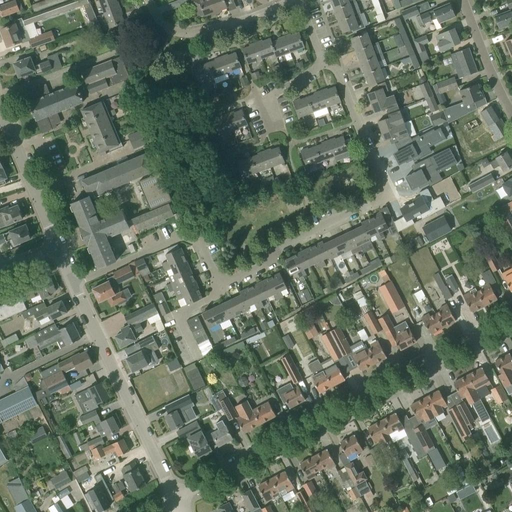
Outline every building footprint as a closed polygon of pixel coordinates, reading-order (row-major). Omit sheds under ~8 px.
[(0,14),(1,18),(19,11),(15,0),(0,5),(0,14)] [(87,0),(74,0),(22,19),(24,26),(33,23),(83,5),(91,28),(99,25),(90,2),(88,3),(87,0)] [(46,0),(31,6),(33,12),(65,0),(46,0)] [(99,0),(104,14),(120,8),(118,2),(117,2),(115,0),(99,0)] [(216,14),(211,0),(192,0),(191,0),(194,9),(196,14),(197,16),(199,17),(202,16),(204,15),(204,16),(211,14),(212,16),(216,14)] [(211,0),(216,14),(221,12),(220,11),(227,8),(225,1),(227,0),(211,0)] [(330,0),(334,9),(355,1),(354,0),(330,0)] [(495,16),(499,29),(511,24),(511,0),(506,0),(510,11),(495,16)] [(334,9),(338,21),(353,15),(351,10),(358,8),(355,1),(334,9)] [(415,17),(419,26),(423,24),(436,18),(438,24),(455,17),(449,3),(415,17)] [(380,5),(374,8),(379,22),(385,20),(380,5)] [(401,12),(405,20),(419,14),(416,6),(401,12)] [(120,8),(104,14),(109,28),(124,22),(121,15),(122,14),(120,8)] [(353,15),(338,21),(343,33),(351,30),(352,32),(365,28),(360,13),(353,15)] [(24,26),(22,19),(21,18),(13,21),(15,25),(1,30),(7,47),(21,41),(22,43),(28,41),(31,49),(55,40),(51,31),(38,35),(33,23),(24,26)] [(393,20),(399,34),(405,32),(399,18),(393,20)] [(460,42),(461,41),(459,35),(457,36),(454,29),(443,33),(443,34),(436,37),(442,52),(450,48),(449,47),(460,43),(460,42)] [(404,46),(410,43),(405,32),(399,34),(393,36),(396,42),(398,41),(401,47),(404,46)] [(290,34),(284,36),(290,53),(304,48),(298,33),(291,35),(290,34)] [(351,39),(356,50),(372,45),(367,33),(351,39)] [(278,40),(271,43),(275,54),(276,58),(290,53),(284,36),(278,39),(278,40)] [(414,41),(422,63),(429,60),(423,45),(428,42),(425,36),(414,41)] [(262,40),(256,43),(262,59),(275,54),(271,43),(270,39),(262,42),(262,40)] [(262,59),(256,43),(249,45),(250,46),(242,49),(248,64),(262,59)] [(409,57),(415,55),(410,43),(404,46),(407,53),(402,55),(403,59),(409,57)] [(356,50),(360,62),(376,56),(372,45),(356,50)] [(450,55),(458,79),(477,72),(468,48),(450,55)] [(31,57),(14,64),(19,77),(35,71),(36,75),(52,69),(52,71),(62,68),(57,53),(46,57),(48,61),(34,66),(31,57)] [(227,55),(221,57),(227,73),(241,68),(235,53),(227,56),(227,55)] [(360,62),(364,74),(380,68),(378,62),(384,60),(382,54),(376,56),(360,62)] [(415,55),(409,57),(414,69),(420,66),(415,55)] [(81,72),(85,81),(90,95),(109,87),(130,79),(121,56),(81,72)] [(215,60),(208,63),(213,78),(216,84),(229,79),(227,73),(221,57),(215,59),(215,60)] [(213,78),(208,63),(200,66),(200,65),(194,67),(200,83),(213,78)] [(380,68),(364,74),(369,86),(385,80),(380,68)] [(436,84),(440,94),(458,87),(454,77),(436,84)] [(367,94),(370,103),(386,97),(384,93),(388,91),(385,82),(377,85),(378,87),(373,90),(374,91),(367,94)] [(419,85),(425,99),(433,96),(427,82),(419,85)] [(37,120),(42,133),(51,129),(50,126),(60,122),(56,113),(83,102),(80,96),(82,95),(80,90),(78,91),(76,84),(49,95),(45,85),(35,89),(34,86),(25,90),(30,103),(29,103),(36,121),(37,120)] [(443,110),(442,111),(447,121),(448,124),(477,109),(474,102),(483,99),(478,84),(459,91),(463,102),(442,110),(443,110)] [(326,89),(320,91),(326,107),(340,102),(335,87),(327,90),(326,89)] [(216,89),(210,91),(212,97),(213,98),(219,96),(219,95),(216,89)] [(315,95),(307,97),(313,112),(326,107),(320,91),(314,93),(315,95)] [(399,109),(393,94),(386,97),(370,103),(374,113),(381,111),(382,112),(387,111),(387,113),(395,110),(399,109)] [(313,112),(307,97),(300,100),(299,99),(293,101),(299,117),(313,112)] [(426,101),(431,113),(439,110),(434,98),(426,101)] [(81,110),(83,114),(100,156),(123,147),(106,107),(103,108),(101,102),(81,110)] [(490,137),(493,142),(509,133),(492,105),(480,113),(493,135),(490,137)] [(377,122),(381,131),(404,123),(399,109),(395,110),(387,113),(388,115),(384,118),(384,119),(377,122)] [(233,112),(227,114),(233,130),(247,125),(241,110),(234,113),(233,112)] [(447,121),(442,111),(429,116),(434,127),(447,121)] [(233,130),(227,114),(221,116),(221,118),(214,120),(219,136),(233,130)] [(464,124),(468,131),(478,126),(475,119),(464,124)] [(404,123),(381,131),(385,141),(391,139),(393,144),(409,137),(404,123)] [(151,126),(128,136),(133,149),(157,139),(151,126)] [(407,148),(394,155),(399,165),(405,162),(406,164),(412,160),(413,162),(423,157),(419,150),(427,145),(428,148),(445,139),(440,128),(434,131),(434,129),(419,137),(418,135),(411,139),(413,143),(406,147),(407,148)] [(373,143),(378,141),(376,134),(370,136),(373,143)] [(225,138),(228,146),(235,144),(233,136),(225,138)] [(334,138),(328,140),(334,157),(336,162),(350,157),(342,137),(335,139),(334,138)] [(323,144),(315,147),(321,162),(334,157),(328,140),(322,143),(323,144)] [(270,149),(264,151),(270,167),(284,162),(278,147),(271,150),(270,149)] [(321,162),(315,147),(308,149),(307,148),(301,151),(307,167),(321,162)] [(421,169),(405,177),(412,190),(418,186),(419,189),(430,183),(427,179),(456,164),(448,148),(428,158),(432,165),(421,170),(421,169)] [(258,155),(251,157),(256,172),(270,167),(264,151),(258,153),(258,155)] [(99,220),(91,200),(111,191),(110,189),(157,170),(150,152),(82,180),(89,196),(71,204),(81,227),(80,228),(87,245),(89,245),(98,268),(116,261),(107,237),(130,228),(122,210),(99,220)] [(489,162),(493,169),(499,165),(503,172),(511,166),(511,161),(507,152),(489,162)] [(256,172),(251,157),(243,160),(243,159),(237,161),(242,177),(256,172)] [(160,173),(139,182),(150,210),(172,201),(160,173)] [(468,185),(472,193),(494,181),(491,173),(468,185)] [(266,178),(268,186),(275,183),(272,176),(266,178)] [(511,177),(508,180),(509,180),(502,184),(509,196),(511,194),(511,177)] [(476,193),(478,199),(487,195),(484,189),(476,193)] [(404,216),(394,222),(395,224),(399,231),(399,232),(414,224),(411,218),(419,214),(422,219),(445,207),(440,197),(425,204),(421,197),(412,201),(413,203),(401,209),(404,216)] [(169,204),(159,208),(133,220),(137,230),(146,227),(147,230),(166,221),(165,219),(173,215),(169,204)] [(0,226),(0,227),(22,218),(17,206),(10,209),(8,206),(0,209),(0,226)] [(499,216),(507,232),(511,229),(511,212),(510,209),(499,216)] [(381,213),(371,218),(381,239),(385,238),(382,232),(388,229),(391,235),(399,231),(395,224),(394,222),(391,215),(384,219),(381,213)] [(443,215),(421,227),(429,242),(450,230),(443,215)] [(361,223),(362,226),(363,226),(369,238),(375,235),(378,241),(381,239),(371,218),(361,223)] [(0,244),(13,239),(15,244),(31,238),(25,225),(8,232),(8,231),(0,234),(0,244)] [(363,226),(362,226),(353,230),(360,245),(370,241),(369,238),(363,226)] [(353,230),(343,235),(350,250),(352,255),(362,250),(360,245),(353,230)] [(449,236),(451,241),(462,236),(460,231),(453,235),(453,234),(449,236)] [(343,235),(333,240),(340,255),(350,250),(343,235)] [(419,237),(414,239),(418,247),(423,245),(419,237)] [(333,240),(324,244),(323,244),(329,257),(330,260),(340,255),(333,240)] [(323,241),(312,246),(322,268),(326,266),(323,260),(329,257),(323,244),(324,244),(323,241)] [(414,252),(409,243),(403,245),(408,255),(414,252)] [(312,246),(303,251),(310,266),(316,263),(319,269),(322,268),(312,246)] [(161,264),(163,267),(163,268),(185,258),(180,248),(165,254),(168,261),(161,264)] [(303,251),(293,256),(303,277),(306,275),(303,269),(310,266),(303,251)] [(485,258),(492,272),(501,268),(493,254),(485,258)] [(303,277),(293,256),(283,260),(290,276),(296,273),(299,279),(303,277)] [(134,262),(141,277),(150,273),(143,258),(134,262)] [(171,269),(173,275),(189,268),(185,258),(163,268),(163,267),(160,269),(162,273),(171,269)] [(108,282),(93,289),(99,302),(107,298),(111,306),(118,303),(119,304),(127,301),(126,299),(131,296),(127,289),(122,292),(115,295),(111,287),(134,276),(129,265),(113,273),(114,275),(107,279),(108,282)] [(369,265),(360,270),(362,275),(372,270),(369,265)] [(511,267),(501,273),(506,283),(511,292),(511,291),(511,267)] [(166,285),(168,289),(194,278),(189,268),(173,275),(176,281),(166,285)] [(482,289),(477,291),(484,306),(497,299),(490,285),(496,282),(489,270),(481,274),(486,284),(481,287),(482,289)] [(280,273),(270,278),(280,299),(283,298),(280,292),(287,288),(280,273)] [(440,289),(445,300),(452,297),(446,286),(445,286),(438,273),(432,276),(439,290),(440,289)] [(446,280),(451,291),(459,287),(453,276),(446,280)] [(174,290),(176,297),(198,288),(194,278),(168,289),(169,292),(174,290)] [(270,278),(260,283),(267,298),(273,295),(276,301),(280,299),(270,278)] [(24,288),(28,298),(28,299),(40,295),(42,300),(50,296),(49,294),(56,291),(51,279),(37,285),(36,284),(24,288)] [(390,281),(379,288),(392,312),(404,306),(390,281)] [(260,283),(250,287),(260,308),(263,307),(260,301),(267,298),(260,283)] [(240,292),(241,295),(248,307),(254,304),(256,310),(260,308),(250,287),(240,292)] [(198,288),(176,297),(178,300),(184,298),(187,305),(202,298),(198,288)] [(297,293),(302,303),(312,299),(307,289),(297,293)] [(414,294),(418,303),(426,299),(421,290),(414,294)] [(484,306),(477,291),(471,294),(470,291),(462,295),(471,312),(484,306)] [(153,296),(155,302),(162,299),(159,293),(153,296)] [(241,295),(232,299),(239,314),(249,309),(248,307),(241,295)] [(21,297),(0,305),(0,320),(26,309),(21,297)] [(232,299),(223,304),(230,318),(239,314),(232,299)] [(21,314),(24,319),(33,315),(37,322),(49,316),(52,320),(67,312),(61,300),(47,308),(44,303),(21,314)] [(157,305),(162,316),(170,312),(166,302),(157,305)] [(122,333),(115,336),(121,347),(136,340),(134,335),(137,333),(143,330),(140,323),(147,319),(150,324),(160,319),(153,303),(124,316),(128,326),(121,330),(122,333)] [(223,304),(212,309),(219,323),(230,318),(223,304)] [(440,311),(435,314),(443,328),(455,321),(446,304),(438,308),(440,311)] [(219,323),(212,309),(202,314),(209,328),(219,323)] [(381,330),(371,311),(363,315),(373,334),(381,330)] [(443,328),(435,314),(430,316),(428,313),(421,317),(430,334),(443,328)] [(387,314),(378,318),(385,331),(388,338),(393,346),(397,344),(400,350),(416,342),(411,333),(409,328),(405,321),(394,327),(387,314)] [(186,321),(189,327),(200,322),(197,316),(186,321)] [(189,327),(192,333),(203,327),(200,322),(189,327)] [(315,329),(311,322),(302,327),(306,333),(315,329)] [(80,336),(77,330),(73,323),(59,330),(58,328),(57,328),(55,324),(34,334),(36,339),(41,348),(63,338),(67,346),(81,339),(80,336)] [(192,333),(195,339),(205,333),(203,327),(192,333)] [(330,332),(343,356),(352,352),(339,327),(330,332)] [(260,338),(265,336),(264,332),(258,335),(258,334),(246,340),(248,344),(260,339),(260,338)] [(343,356),(330,332),(321,336),(334,361),(343,356)] [(205,333),(195,339),(197,344),(208,339),(205,333)] [(15,334),(1,341),(4,347),(18,340),(15,334)] [(27,344),(36,339),(34,334),(25,338),(27,344)] [(288,349),(294,346),(288,334),(281,338),(288,349)] [(126,358),(133,372),(148,364),(144,355),(164,346),(161,339),(152,343),(150,337),(137,343),(140,348),(140,349),(141,351),(126,358)] [(229,344),(227,340),(212,347),(214,351),(229,344)] [(372,348),(367,350),(374,364),(386,357),(378,341),(370,345),(372,348)] [(222,350),(225,356),(236,351),(234,345),(222,350)] [(374,364),(367,350),(365,347),(352,354),(352,355),(352,354),(361,371),(374,364)] [(60,389),(68,385),(63,373),(75,367),(77,372),(93,364),(87,352),(80,355),(79,353),(40,373),(43,379),(41,380),(40,384),(42,389),(33,393),(36,401),(60,389)] [(498,375),(504,388),(511,383),(511,371),(511,372),(511,371),(511,358),(509,353),(494,361),(501,374),(498,375)] [(281,359),(294,384),(302,379),(289,355),(281,359)] [(214,368),(220,365),(216,356),(210,359),(214,368)] [(176,358),(166,362),(170,371),(180,366),(176,358)] [(318,359),(307,365),(311,372),(315,370),(317,372),(310,376),(314,384),(319,393),(332,386),(324,372),(323,369),(320,363),(318,359)] [(328,366),(323,369),(324,372),(332,386),(345,379),(342,375),(340,370),(336,362),(328,366)] [(197,367),(185,372),(194,391),(205,385),(197,367)] [(482,368),(468,375),(475,389),(483,385),(484,387),(490,384),(482,368)] [(84,387),(97,381),(94,374),(81,379),(84,387)] [(475,389),(468,375),(453,383),(461,399),(466,396),(470,404),(473,403),(478,413),(486,409),(475,389)] [(0,422),(37,404),(28,386),(24,376),(20,380),(24,388),(16,392),(0,399),(0,422)] [(97,404),(109,398),(102,382),(74,396),(79,405),(86,401),(91,411),(98,407),(97,404)] [(276,390),(284,404),(286,403),(289,408),(305,400),(298,386),(293,389),(290,383),(276,390)] [(71,390),(68,385),(60,389),(62,394),(71,390)] [(439,391),(425,398),(434,417),(444,412),(442,409),(447,406),(439,391)] [(215,394),(209,397),(217,412),(223,409),(219,402),(215,394)] [(189,395),(165,406),(169,414),(165,416),(172,429),(181,425),(183,424),(189,421),(184,410),(189,408),(192,407),(194,406),(189,395)] [(46,396),(41,399),(43,404),(49,402),(49,401),(46,396)] [(223,409),(229,420),(237,416),(227,398),(219,402),(223,409)] [(434,417),(425,398),(410,406),(418,422),(423,419),(425,422),(434,417)] [(260,424),(253,410),(252,410),(247,400),(235,406),(241,418),(237,420),(244,432),(260,424)] [(268,402),(253,410),(260,424),(276,416),(268,402)] [(464,402),(456,405),(467,425),(474,422),(464,402)] [(467,425),(456,405),(447,410),(462,438),(470,433),(466,426),(467,425)] [(84,425),(99,418),(96,411),(80,418),(84,425)] [(396,413),(381,421),(388,434),(389,434),(397,430),(398,433),(404,429),(396,413)] [(92,422),(98,433),(99,432),(101,436),(87,442),(87,443),(81,445),(84,452),(104,443),(101,437),(106,435),(107,436),(119,430),(118,429),(120,428),(117,423),(115,424),(112,417),(101,422),(99,418),(92,422)] [(232,438),(228,429),(225,425),(222,420),(216,423),(218,429),(204,436),(210,447),(217,443),(218,446),(232,438)] [(210,447),(204,436),(197,421),(176,432),(179,439),(186,436),(191,444),(198,457),(204,453),(204,454),(205,455),(210,452),(211,451),(210,450),(211,449),(210,447)] [(381,445),(391,440),(390,437),(389,434),(388,434),(381,421),(367,429),(375,444),(380,442),(381,445)] [(413,429),(412,429),(414,432),(424,451),(426,454),(426,455),(427,454),(437,472),(446,466),(437,449),(436,450),(434,446),(422,424),(413,429)] [(84,442),(79,431),(73,434),(77,445),(84,442)] [(477,433),(471,435),(475,442),(480,439),(477,433)] [(339,443),(344,452),(350,462),(359,457),(357,455),(363,451),(355,435),(339,443)] [(102,445),(90,450),(95,460),(113,451),(116,458),(118,457),(120,455),(129,451),(123,438),(114,443),(103,448),(102,445)] [(368,450),(375,464),(382,460),(375,447),(368,450)] [(327,449),(313,457),(320,470),(326,467),(328,470),(336,466),(327,449)] [(320,470),(313,457),(299,464),(308,481),(316,477),(314,474),(320,470)] [(123,475),(131,492),(146,485),(134,462),(124,467),(127,473),(123,475)] [(350,463),(344,466),(360,497),(370,491),(365,480),(367,479),(363,471),(358,473),(357,471),(353,464),(352,462),(350,463)] [(75,471),(83,488),(93,483),(85,466),(75,471)] [(337,472),(352,500),(359,496),(355,487),(354,487),(344,468),(337,472)] [(75,480),(70,470),(66,472),(66,471),(50,479),(55,490),(75,480)] [(272,479),(279,492),(281,496),(286,493),(286,492),(294,488),(285,471),(272,479)] [(99,489),(87,495),(91,503),(93,502),(98,511),(102,511),(109,508),(106,503),(112,500),(99,473),(93,477),(99,489)] [(279,492),(272,479),(258,486),(266,503),(274,499),(274,498),(280,494),(279,492)] [(12,483),(7,486),(20,511),(35,511),(33,507),(19,480),(12,483)] [(308,482),(302,485),(307,494),(310,500),(316,496),(313,491),(308,482)] [(483,487),(486,492),(492,489),(489,484),(483,487)] [(296,493),(305,511),(315,511),(303,489),(296,493)] [(241,495),(250,511),(251,511),(260,508),(251,490),(241,495)] [(114,495),(112,496),(113,498),(115,502),(124,497),(120,491),(117,494),(114,495)] [(48,508),(50,511),(67,511),(57,495),(51,499),(55,504),(48,508)] [(230,511),(230,510),(232,509),(229,503),(218,508),(219,511),(230,511)]
